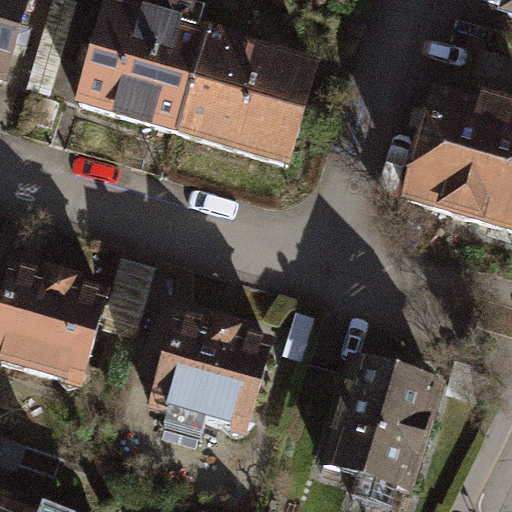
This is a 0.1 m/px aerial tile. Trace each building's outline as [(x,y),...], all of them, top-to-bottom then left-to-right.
[(30,0),(0,0),(0,80),(7,83),(30,0)] [(70,67),(77,0),(52,0),(46,64),(70,67)] [(210,36),(113,8),(84,108),(180,136),(210,36)] [(316,67),(210,36),(180,136),(288,167),(316,67)] [(479,114),(439,103),(410,206),(511,234),(511,124),(511,121),(511,113),(482,105),(479,114)] [(44,284),(13,275),(0,323),(0,365),(60,382),(70,391),(83,388),(92,378),(89,370),(108,302),(76,293),(78,285),(46,276),(44,284)] [(129,276),(127,292),(115,290),(111,320),(144,325),(151,280),(129,276)] [(210,333),(180,324),(155,410),(226,430),(236,439),(250,436),(258,427),(255,419),(274,350),(242,341),(244,334),(213,325),(210,333)] [(385,374),(357,366),(326,469),(362,480),(355,503),(385,511),(391,511),(398,490),(407,493),(438,389),(401,378),(404,366),(389,361),(385,374)] [(0,426),(11,387),(0,383),(0,426)] [(43,466),(36,481),(77,499),(84,483),(43,466)]
